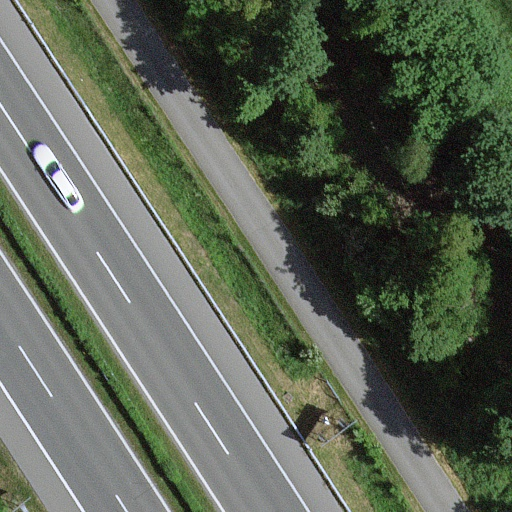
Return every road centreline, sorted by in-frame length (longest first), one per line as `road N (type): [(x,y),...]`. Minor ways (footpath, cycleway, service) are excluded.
road 1 (unclassified): [(115,0),(445,511)]
road 2 (motorway): [(265,511),(0,103)]
road 3 (motorway): [(0,315),(126,511)]
